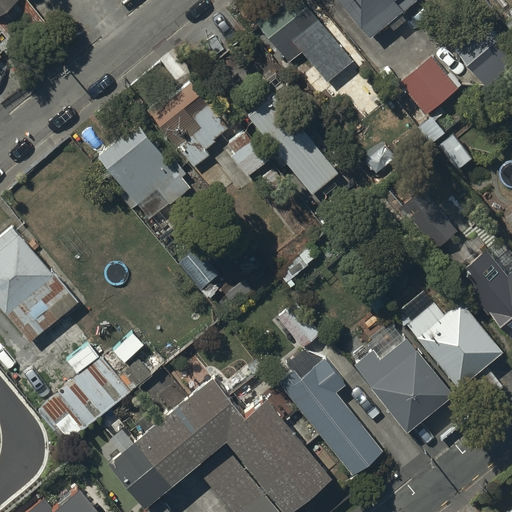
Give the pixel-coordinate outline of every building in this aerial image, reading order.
[(0,0),(0,23),(28,0),(0,0)] [(295,0),(278,0),(253,21),(288,64),(299,55),(324,85),(352,63),(318,23),(316,25),(295,0)] [(415,0),(336,0),(372,41),(418,4),(415,0)] [(433,56),(399,83),(426,115),(461,86),(451,74),(449,76),(433,56)] [(164,96),(146,112),(191,165),(228,133),(189,87),(170,103),(164,96)] [(273,95),(246,118),(311,196),(338,173),(273,95)] [(168,165),(138,126),(97,159),(119,188),(115,191),(132,210),(158,190),(163,197),(183,183),(179,179),(186,173),(175,159),(168,165)] [(249,142),(230,157),(247,178),(266,163),(249,142)] [(458,235),(426,193),(404,209),(436,252),(458,235)] [(378,198),(370,204),(379,216),(372,221),(386,238),(405,224),(390,203),(385,207),(378,198)] [(77,305),(12,227),(0,237),(0,308),(30,344),(77,305)] [(486,240),(454,266),(510,335),(511,333),(511,262),(507,266),(486,240)] [(269,304),(235,311),(241,340),(275,333),(269,304)] [(295,304),(278,318),(303,351),(321,336),(295,304)] [(433,304),(406,326),(458,389),(499,355),(459,307),(445,319),(433,304)] [(371,353),(354,367),(371,388),(368,389),(405,436),(452,399),(405,340),(378,362),(371,353)] [(103,355),(37,412),(65,447),(134,392),(103,355)] [(208,362),(106,448),(143,491),(221,425),(286,503),(331,465),(261,382),(240,400),(208,362)] [(293,372),(278,384),(351,478),(382,454),(335,394),(344,387),(324,362),(300,381),(293,372)] [(223,439),(196,462),(238,511),(271,511),(279,506),(223,439)] [(115,511),(111,506),(103,511),(100,511),(70,474),(23,511),(115,511)] [(511,511),(511,499),(496,511),(511,511)]
